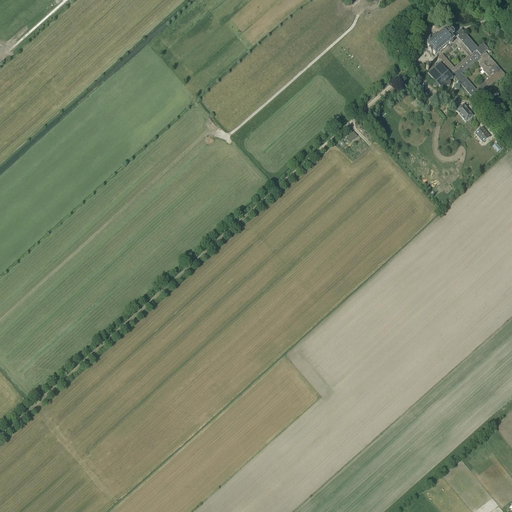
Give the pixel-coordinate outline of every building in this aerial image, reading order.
[(498,79),(499,80),(505,75),(485,53),(488,50),(483,45),(478,49),(461,30),(455,35),(453,35),(454,33),(452,31),(449,31),(447,33),(445,30),(432,41),(430,38),(424,43),(427,46),(429,49),(428,50),(431,54),(433,53),(435,56),(441,63),(440,64),(438,66),(437,65),(436,66),(436,67),(431,71),(430,71),(431,72),(428,74),(435,83),(434,85),(433,85),(433,86),(433,87),(434,87),(434,88),(435,88),(436,88),(437,88),(438,86),(441,89),(444,86),(445,87),(446,87),(446,88),(447,88),(448,88),(449,88),(449,87),(450,87),(450,86),(450,85),(450,84),(450,83),(449,82),(453,79),(453,78),(454,77),(475,101),(481,96),(480,95),(498,79)] [(465,123),(473,117),(463,105),(456,111),(465,123)] [(483,143),(490,137),(482,128),(475,134),(483,143)] [(351,135),(346,139),(349,143),(357,137),(351,130),(349,132),(351,135)] [(498,142),(493,146),(499,152),(503,149),(498,142)]
